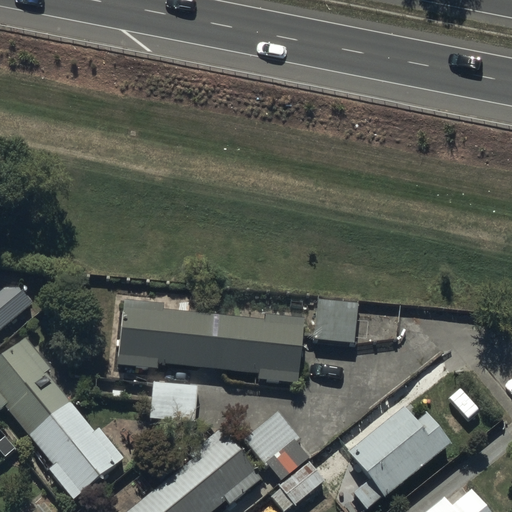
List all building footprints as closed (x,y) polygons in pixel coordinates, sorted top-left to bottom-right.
[(0,338),(31,311),(17,295),(10,301),(6,296),(0,301),(0,338)] [(357,310),(318,306),(314,347),(353,351),(357,310)] [(159,377),(159,370),(257,381),(257,388),(299,391),(304,327),(264,324),(264,327),(163,320),(164,312),(125,309),(122,344),(121,344),(118,373),(159,377)] [(26,344),(0,364),(0,416),(1,418),(6,414),(53,472),(48,476),(74,508),(82,502),(83,503),(125,469),(97,435),(94,438),(47,380),(52,376),(26,344)] [(202,395),(153,390),(150,426),(198,431),(202,395)] [(362,511),(372,511),(447,454),(413,410),(346,462),(368,489),(353,500),(362,511)] [(300,447),(277,419),(243,447),(265,474),(266,473),(280,489),(308,466),(295,451),(300,447)] [(214,511),(223,505),(229,511),(260,486),(222,441),(137,511),(214,511)] [(296,511),(325,488),(309,468),(278,494),(280,496),(271,504),(277,511),(291,511),(292,511),(296,511)] [(444,511),(441,507),(434,511),(481,511),(470,498),(453,511),(444,511)]
